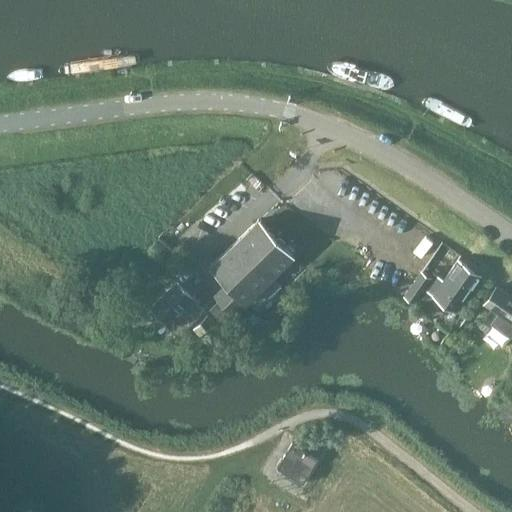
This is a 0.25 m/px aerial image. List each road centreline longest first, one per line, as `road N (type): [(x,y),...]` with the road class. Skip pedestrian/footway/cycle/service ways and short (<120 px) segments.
road 1 (unclassified): [(0,122),(194,101),(283,110)]
road 2 (residential): [(283,110),(383,151),(511,236)]
